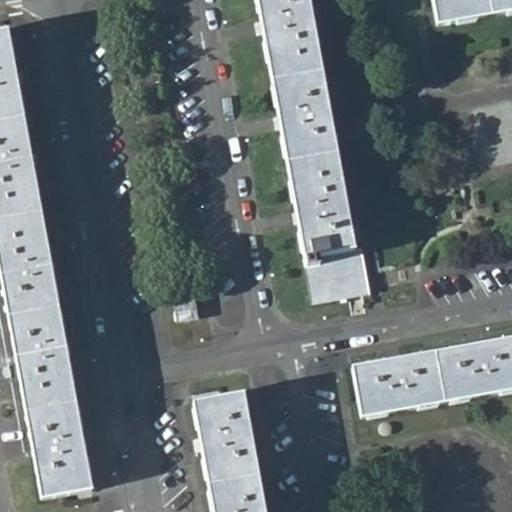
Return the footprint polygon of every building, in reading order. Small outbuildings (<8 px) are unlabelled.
[(355,249),(307,0),(256,0),(313,302),(371,293),(362,248),(355,249)] [(511,13),(511,0),(431,0),(436,28),(511,13)] [(93,494),(7,34),(0,35),(0,276),(42,503),(93,494)] [(173,280),(176,296),(195,293),(187,248),(167,252),(171,272),(173,270),(175,281),(173,280)] [(176,296),(181,323),(200,320),(195,293),(176,296)] [(511,393),(511,341),(354,371),(363,421),(511,393)] [(265,511),(244,395),(193,403),(213,511),(265,511)]
